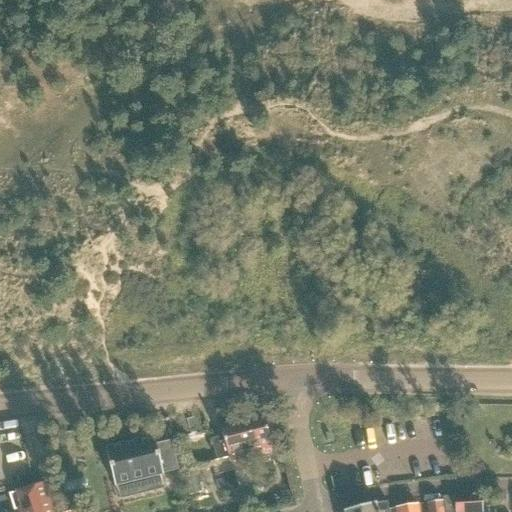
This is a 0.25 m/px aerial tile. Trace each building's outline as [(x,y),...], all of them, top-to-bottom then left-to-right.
[(266,431),(263,418),(220,430),(221,436),(210,439),(215,461),(227,458),(228,461),(254,454),(251,445),(268,440),(268,438),(270,437),(268,431),(266,431)] [(169,442),(154,445),(152,437),(104,449),(113,486),(132,482),(135,495),(162,488),(159,475),(162,474),(161,473),(175,469),(169,442)] [(187,446),(176,449),(180,466),(191,463),(187,446)] [(186,496),(187,496),(198,493),(192,466),(179,470),(186,496)] [(7,494),(12,511),(55,511),(46,482),(7,494)] [(59,511),(60,511),(76,508),(69,484),(53,488),(59,511)] [(479,494),(441,497),(443,511),(479,511),(480,511),(479,494)] [(5,495),(0,496),(0,503),(1,507),(9,505),(5,495)] [(387,511),(386,502),(375,503),(374,503),(342,511),(341,511),(387,511)] [(426,511),(442,511),(441,502),(426,504),(426,511)]
